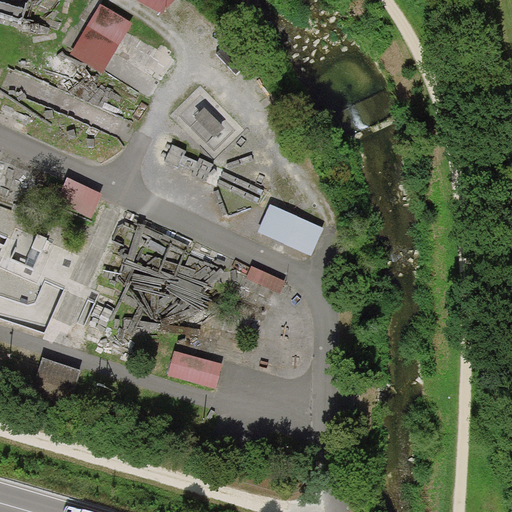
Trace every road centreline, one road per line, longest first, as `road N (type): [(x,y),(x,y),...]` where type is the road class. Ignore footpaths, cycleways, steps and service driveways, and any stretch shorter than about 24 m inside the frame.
road 1 (track): [(383,0),(437,82),(469,313),(459,511)]
road 2 (track): [(301,511),(0,425)]
